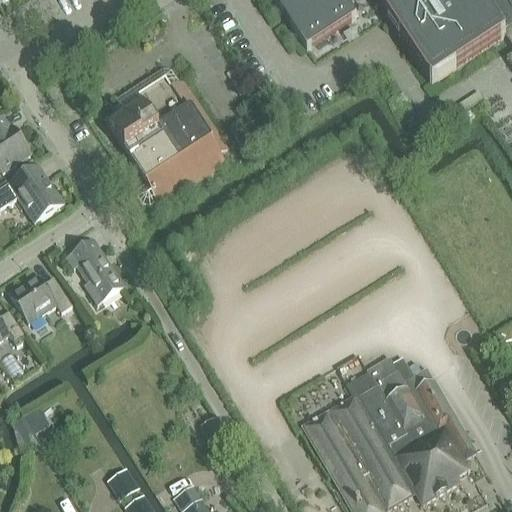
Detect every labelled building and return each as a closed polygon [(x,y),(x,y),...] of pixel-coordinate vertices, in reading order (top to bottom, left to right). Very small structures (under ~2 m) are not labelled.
[(511,0),(272,0),(308,54),(357,21),(347,5),(354,0),(375,0),(433,87),(453,74),(506,39),(511,47),(511,58),(508,62),(511,68),(511,0)] [(121,124),(110,131),(147,188),(140,193),(138,200),(144,208),(151,209),(183,188),(186,192),(227,165),(221,157),(229,152),(183,83),(179,86),(172,74),(164,73),(116,104),(123,115),(120,116),(119,122),(121,124)] [(5,119),(0,122),(0,173),(2,177),(31,158),(5,119)] [(35,227),(64,209),(38,169),(0,193),(0,215),(20,203),(35,227)] [(93,244),(67,261),(74,273),(78,270),(90,287),(86,290),(98,309),(124,292),(93,244)] [(10,299),(29,328),(57,309),(62,317),(73,310),(54,281),(44,288),(40,282),(29,290),(28,287),(10,299)] [(0,344),(9,338),(17,351),(28,343),(9,315),(0,321),(0,344)] [(355,402),(304,432),(351,511),(392,511),(417,498),(423,509),(460,487),(457,483),(471,475),(465,464),(476,458),(428,373),(423,376),(415,381),(410,372),(404,362),(394,368),(391,362),(368,375),(370,377),(348,390),(355,402)] [(418,367),(410,372),(415,381),(423,376),(418,367)] [(39,413),(26,421),(32,432),(45,423),(39,413)] [(215,421),(201,429),(209,443),(223,435),(215,421)] [(214,511),(212,509),(207,511),(194,489),(174,501),(180,511),(214,511)] [(151,511),(144,500),(126,511),(151,511)]
